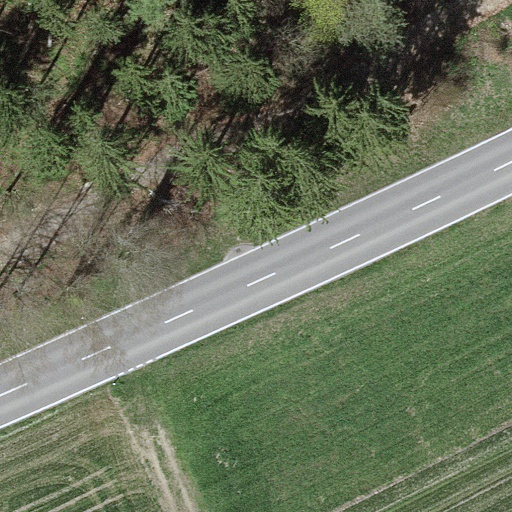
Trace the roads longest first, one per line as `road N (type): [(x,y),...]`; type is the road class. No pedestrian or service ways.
road 1 (secondary): [(0,406),(123,357),(511,162)]
road 2 (track): [(511,21),(128,210),(0,258)]
road 3 (track): [(180,511),(123,357)]
